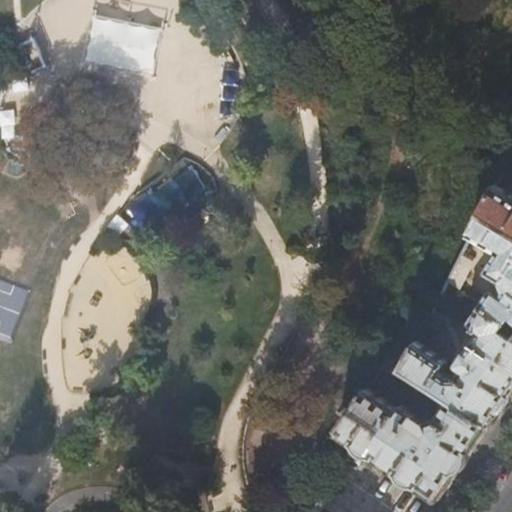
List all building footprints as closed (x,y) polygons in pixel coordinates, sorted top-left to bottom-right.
[(511,199),(496,189),(484,213),(511,232),(511,199)] [(511,232),(484,213),(473,233),(502,252),(490,269),(507,280),(509,286),(505,292),(494,286),(482,303),(511,323),(511,232)] [(450,280),(460,288),(477,255),(465,248),(450,280)] [(511,391),(511,323),(482,303),(472,318),(472,321),(482,328),(459,363),(464,367),(459,375),(452,374),(443,368),(447,361),(446,358),(419,340),(403,369),(431,387),(451,400),(489,425),(500,410),(511,391)] [(427,324),(441,333),(449,320),(434,311),(427,324)] [(425,396),(431,387),(403,369),(389,360),(387,363),(383,368),(425,396)] [(443,493),(489,425),(451,400),(436,419),(428,422),(403,405),(399,410),(369,390),(363,400),(339,434),(356,446),(391,469),(438,501),(443,493)]
